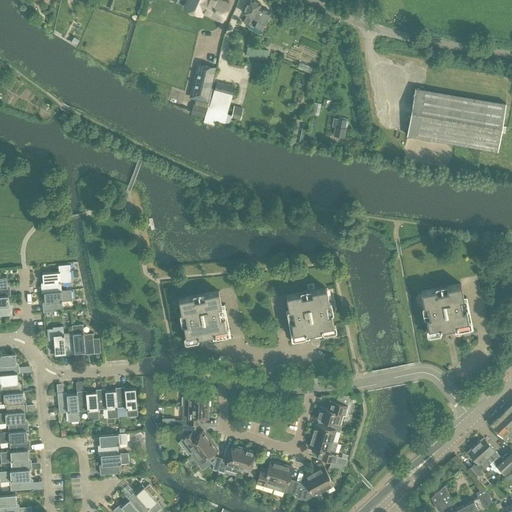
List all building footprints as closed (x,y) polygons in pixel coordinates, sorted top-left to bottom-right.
[(203,14),(221,21),(228,5),(218,0),(187,0),(184,9),(202,16),(203,14)] [(253,27),(262,31),(271,12),(259,7),(261,4),(252,0),(248,0),(243,13),(247,15),(243,22),(254,27),(253,27)] [(208,103),(216,67),(197,63),(189,98),(208,103)] [(227,114),(235,86),(216,81),(209,109),(227,114)] [(407,136),(497,151),(505,103),(415,88),(407,136)] [(204,117),(207,107),(193,104),(191,113),(204,117)] [(302,141),(306,123),(300,121),(296,140),(302,141)] [(335,127),(333,135),(344,137),(346,129),(345,129),(336,127),(335,127)] [(61,282),(70,281),(69,265),(58,266),(59,272),(42,273),(43,287),(41,287),(41,293),(44,293),(61,291),(61,282)] [(0,296),(8,296),(10,296),(10,290),(8,290),(7,276),(0,276),(0,296)] [(466,298),(463,298),(460,284),(420,292),(428,331),(453,327),(455,333),(472,330),(466,298)] [(308,333),(333,328),(326,288),(285,296),(288,310),(285,310),(291,343),(309,339),(308,333)] [(62,301),(72,301),(71,290),(61,291),(44,293),(45,306),(43,306),(43,312),(44,312),(49,312),(63,310),(62,301)] [(224,305),(221,305),(218,291),(179,299),(186,339),(211,334),(213,340),(230,337),(224,305)] [(9,309),(8,296),(0,296),(0,315),(12,315),(12,309),(9,309)] [(83,324),(72,325),(72,332),(73,335),(74,352),(75,352),(88,351),(88,354),(101,353),(99,338),(93,338),(92,333),(83,334),(83,324)] [(52,328),(46,329),(48,341),(54,341),(55,354),(68,353),(68,355),(75,355),(75,352),(74,352),(73,335),(72,332),(64,333),(63,326),(52,327),(52,328)] [(19,366),(16,367),(15,354),(0,354),(0,373),(17,373),(19,373),(19,366)] [(18,386),(17,373),(0,373),(0,384),(0,385),(1,393),(21,392),(21,391),(20,386),(18,386)] [(135,388),(122,389),(121,387),(115,387),(115,390),(116,390),(117,407),(126,407),(127,416),(137,416),(135,388)] [(182,396),(182,406),(208,406),(208,394),(197,394),(197,388),(183,388),(183,392),(185,394),(182,396)] [(115,390),(102,391),(102,389),(96,389),(96,391),(98,409),(106,408),(107,418),(118,417),(117,407),(116,390),(115,390)] [(96,391),(83,392),(83,390),(77,391),(77,393),(78,411),(79,411),(87,410),(88,420),(99,419),(98,409),(96,391)] [(26,405),(24,405),(23,391),(21,391),(21,392),(1,393),(0,393),(0,404),(6,404),(7,412),(7,413),(24,411),(27,411),(26,405)] [(77,393),(64,394),(64,392),(57,393),(59,413),(68,412),(69,422),(80,421),(79,411),(78,411),(77,393)] [(320,407),(316,418),(328,421),(340,425),(343,414),(345,414),(347,406),(350,395),(337,396),(335,402),(333,402),(331,401),(328,409),(320,407)] [(174,419),(174,424),(183,424),(196,424),(196,419),(208,419),(208,406),(182,406),(182,410),(182,420),(174,419)] [(511,417),(505,410),(498,417),(510,430),(511,427),(511,417)] [(25,424),(24,411),(7,413),(7,412),(0,412),(0,423),(8,423),(8,432),(26,430),(26,431),(28,430),(28,424),(25,424)] [(511,439),(511,431),(510,430),(498,417),(490,424),(502,437),(505,434),(511,440),(511,439)] [(315,424),(311,436),(332,441),(335,431),(340,432),(341,425),(340,425),(328,421),(326,427),(315,424)] [(189,433),(181,440),(186,447),(192,454),(194,453),(210,440),(203,431),(197,435),(193,431),(196,431),(196,424),(183,424),(183,430),(187,430),(189,433)] [(27,443),(26,431),(26,430),(8,432),(0,432),(0,443),(9,442),(10,451),(27,450),(28,450),(30,450),(29,443),(27,443)] [(117,444),(127,443),(126,433),(99,435),(100,448),(98,449),(99,455),(101,455),(118,453),(117,444)] [(311,436),(308,446),(319,449),(317,456),(318,456),(318,457),(324,459),(324,458),(325,459),(331,461),(344,465),(346,459),(338,456),(338,454),(333,453),(335,452),(338,443),(332,441),(311,436)] [(511,449),(502,458),(483,437),(475,445),(491,462),(492,461),(505,474),(511,467),(511,449)] [(194,453),(192,454),(194,458),(202,469),(211,462),(213,466),(212,469),(218,471),(222,458),(216,457),(215,460),(211,455),(218,450),(210,440),(194,453)] [(238,468),(243,448),(232,445),(227,460),(222,458),(218,471),(224,473),(226,469),(237,472),(238,468)] [(475,445),(467,451),(478,464),(476,466),(474,464),(468,470),(477,480),(483,475),(480,471),(491,462),(475,445)] [(252,463),(255,452),(243,448),(238,468),(249,472),(247,476),(254,477),(257,465),(252,463)] [(28,463),(28,450),(27,450),(10,451),(0,452),(1,463),(11,462),(12,470),(12,471),(29,469),(32,469),(31,463),(28,463)] [(119,464),(129,463),(128,452),(118,453),(101,455),(102,468),(99,468),(100,475),(120,473),(119,464)] [(261,470),(257,484),(263,486),(274,489),(281,463),(270,460),(267,472),(261,470)] [(331,461),(329,467),(342,471),(344,465),(331,461)] [(281,463),(274,489),(285,492),(291,494),(295,480),(289,478),(292,467),(281,463)] [(324,466),(313,472),(323,490),(334,485),(324,466)] [(30,482),(29,469),(12,471),(12,470),(0,471),(0,482),(10,481),(10,490),(33,488),(33,482),(30,482)] [(295,480),(291,494),(297,496),(297,497),(305,500),(306,500),(314,496),(323,490),(313,472),(303,477),(307,482),(301,485),(301,482),(295,480)] [(132,493),(127,498),(129,499),(139,511),(156,511),(162,507),(152,496),(157,493),(149,483),(144,487),(144,486),(142,485),(132,493)] [(442,511),(450,511),(456,509),(444,485),(430,498),(436,509),(440,507),(442,511)] [(484,489),(476,492),(479,497),(485,510),(494,505),(494,506),(497,511),(511,511),(511,503),(502,509),(499,503),(498,504),(496,501),(493,503),(488,493),(484,489)] [(19,511),(19,507),(17,507),(16,494),(0,495),(0,511),(19,511)] [(479,511),(480,511),(485,510),(479,497),(474,500),(456,509),(450,511),(479,511)] [(139,511),(129,499),(119,508),(117,506),(112,511),(113,511),(139,511)]
